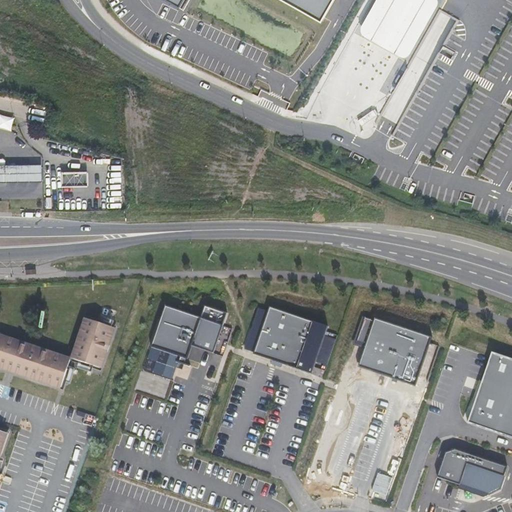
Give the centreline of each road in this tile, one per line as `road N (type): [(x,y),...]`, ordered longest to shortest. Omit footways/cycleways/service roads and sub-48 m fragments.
road 1 (primary): [(511,276),(357,237),(163,231)]
road 2 (primary): [(0,252),(102,246),(163,231)]
road 3 (primary): [(163,231),(0,231)]
